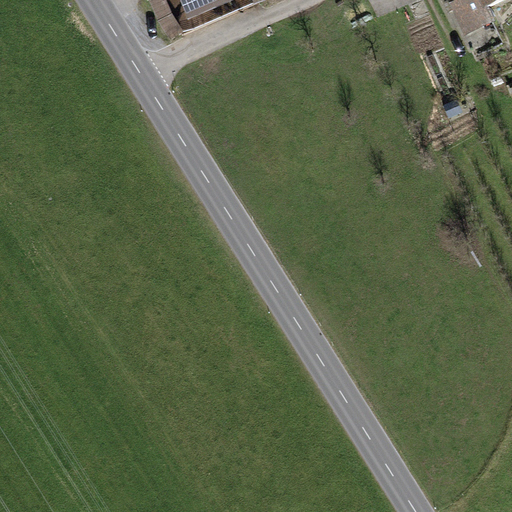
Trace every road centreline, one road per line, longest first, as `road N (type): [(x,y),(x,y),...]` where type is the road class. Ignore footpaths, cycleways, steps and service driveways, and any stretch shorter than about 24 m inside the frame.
road 1 (secondary): [(96,0),(416,511)]
road 2 (track): [(343,0),(148,83)]
